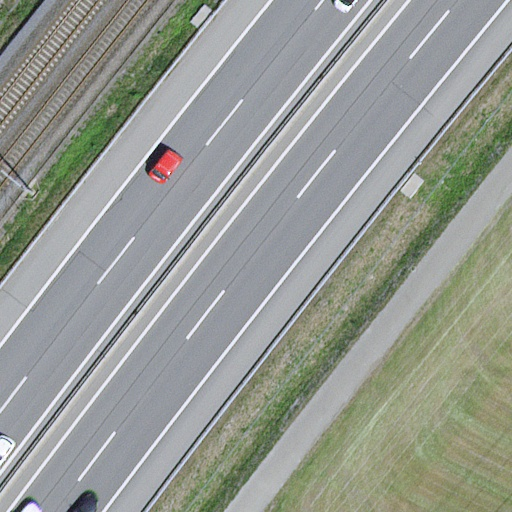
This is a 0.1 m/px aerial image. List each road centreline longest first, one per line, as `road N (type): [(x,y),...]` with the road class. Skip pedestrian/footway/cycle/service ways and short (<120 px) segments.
road 1 (motorway): [(55,511),(455,0)]
road 2 (motorway): [(324,0),(0,413)]
road 3 (track): [(511,174),(243,511)]
